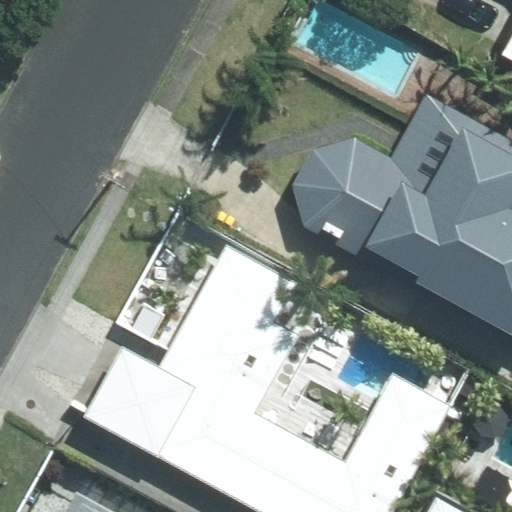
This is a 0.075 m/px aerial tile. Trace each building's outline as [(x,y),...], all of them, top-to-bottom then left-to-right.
[(300,174),(308,210),(511,317),(511,133),(431,90),(396,155),(365,132),(318,141),(300,174)] [(281,277),(224,247),(160,366),(121,345),(82,417),(261,511),(399,511),(456,406),(389,370),(342,457),(256,412),(297,337),(260,317),(281,277)] [(478,408),(473,422),(484,436),(500,432),(506,418),(495,404),(478,408)] [(474,511),(436,491),(424,511),(474,511)] [(85,511),(69,503),(64,511),(85,511)]
